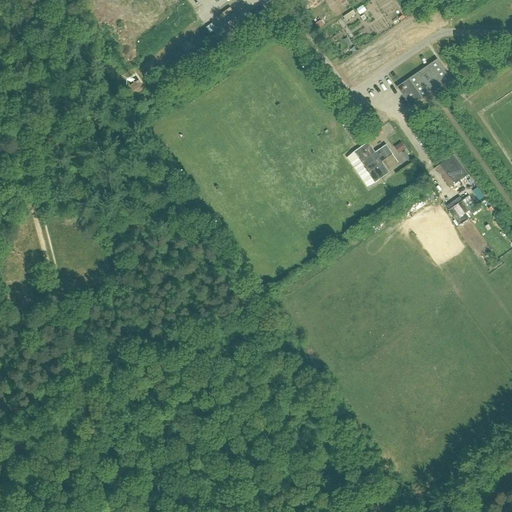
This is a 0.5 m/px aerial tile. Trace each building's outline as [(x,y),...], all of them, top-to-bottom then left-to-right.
[(218,16),(230,8),(227,4),(215,11),(218,16)] [(342,18),(352,11),(349,6),(339,13),(342,18)] [(411,107),(421,100),(451,79),(438,60),(398,88),(411,107)] [(139,80),(130,86),(134,91),(142,85),(139,80)] [(396,150),(403,145),(398,139),(392,143),(396,150)] [(376,153),(369,143),(354,153),(376,183),(390,173),(383,163),(394,156),(387,145),(376,153)] [(454,185),(468,174),(454,154),(439,165),(454,185)] [(467,218),(462,210),(473,203),(466,192),(459,196),(457,194),(442,204),(456,225),(467,218)]
